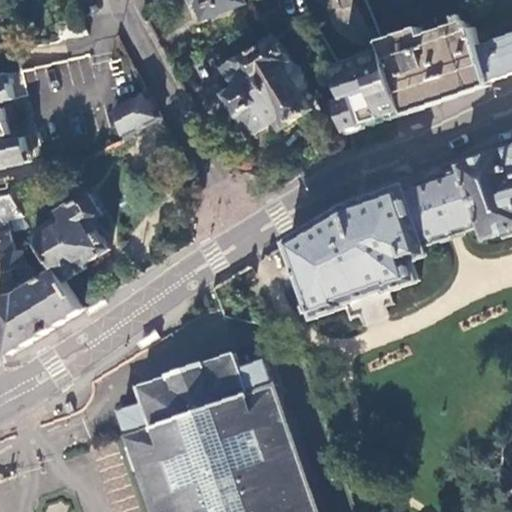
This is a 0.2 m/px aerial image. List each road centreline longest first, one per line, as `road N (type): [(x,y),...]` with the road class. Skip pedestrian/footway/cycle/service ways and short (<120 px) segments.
road 1 (secondary): [(0,401),(249,235)]
road 2 (secondary): [(249,235),(334,185),(511,109)]
road 3 (residential): [(249,235),(120,0)]
